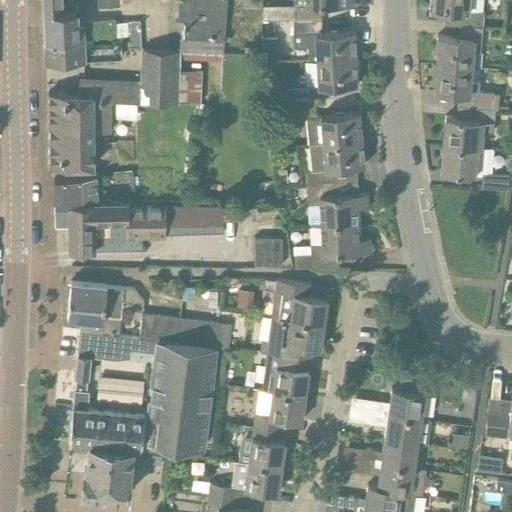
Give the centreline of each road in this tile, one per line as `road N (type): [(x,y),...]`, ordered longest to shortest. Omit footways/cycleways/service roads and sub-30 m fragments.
road 1 (residential): [(306,511),(353,297),(367,284),(427,280)]
road 2 (residential): [(427,280),(411,189),(398,0)]
road 3 (tertiary): [(16,266),(13,0)]
road 4 (tertiary): [(3,511),(16,266)]
road 5 (residential): [(16,266),(150,272)]
road 6 (residential): [(511,349),(447,332),(427,280)]
